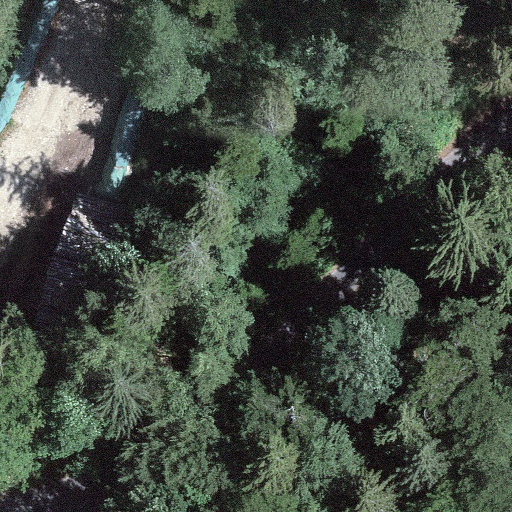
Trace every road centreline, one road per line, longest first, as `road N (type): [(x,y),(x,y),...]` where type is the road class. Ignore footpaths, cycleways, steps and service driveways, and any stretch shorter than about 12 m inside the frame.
road 1 (track): [(511,120),(472,150),(266,372),(214,415),(105,481),(13,511)]
road 2 (track): [(0,199),(84,0)]
